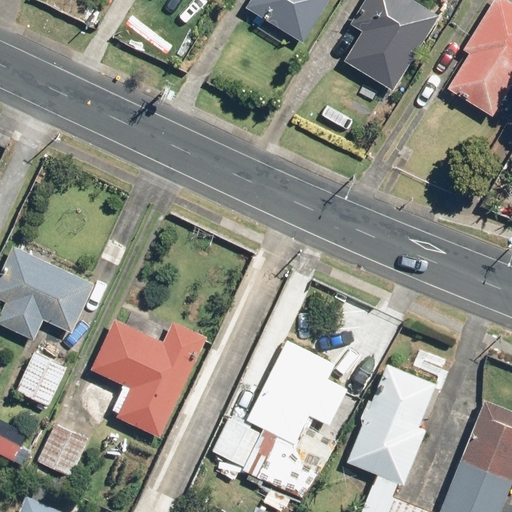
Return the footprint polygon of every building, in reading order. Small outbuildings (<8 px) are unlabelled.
[(246,0),(243,5),(299,40),(323,0),(246,0)] [(366,0),(335,54),(393,88),(435,16),(408,0),(366,0)] [(441,88),(491,118),(511,81),(511,14),(492,2),(441,88)] [(0,324),(34,340),(43,320),(72,332),(92,285),(6,248),(0,261),(0,324)] [(169,324),(161,341),(112,319),(89,372),(124,388),(110,415),(138,429),(139,427),(159,436),(204,340),(169,324)] [(366,381),(289,340),(224,461),(301,502),(366,381)] [(33,355),(17,390),(46,404),(62,369),(33,355)] [(511,411),(483,400),(438,511),(425,511),(392,501),(400,480),(401,481),(438,384),(387,365),(351,462),(376,471),(368,493),(367,492),(360,511),(499,511),(511,480),(511,411)] [(52,429),(40,463),(65,473),(78,438),(52,429)]
